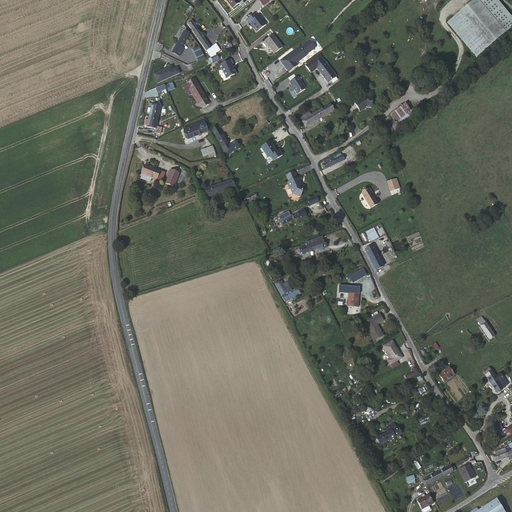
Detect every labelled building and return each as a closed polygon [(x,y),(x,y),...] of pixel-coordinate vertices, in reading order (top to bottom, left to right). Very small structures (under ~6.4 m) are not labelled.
[(473,0),(446,22),(475,56),(511,27),(511,20),(495,0),(473,0)] [(253,14),(247,18),(254,26),(252,28),(256,32),(265,25),(258,16),(256,17),(253,14)] [(254,26),(247,18),(245,20),(252,28),(254,26)] [(212,48),(192,21),(188,23),(207,51),(212,48)] [(176,58),(189,35),(184,32),(171,55),(176,58)] [(282,48),(273,36),(265,42),(274,54),(282,48)] [(315,47),(310,39),(301,46),(300,45),(281,60),(289,70),(298,64),(297,62),(306,54),(315,47)] [(212,48),(207,51),(211,56),(219,51),(216,46),(212,48)] [(335,74),(324,59),(315,65),(326,80),(335,74)] [(233,65),(231,61),(220,65),(221,69),(222,70),(226,79),(236,75),(232,65),(233,65)] [(305,88),(297,76),(289,81),(291,84),(289,85),(292,90),(293,88),(297,93),(305,88)] [(198,103),(206,98),(195,78),(183,86),(186,91),(189,89),(198,103)] [(174,86),(180,84),(179,80),(165,85),(168,92),(175,90),(174,86)] [(373,97),(365,97),(355,103),(361,112),(365,109),(365,108),(367,107),(372,107),(373,97)] [(206,98),(198,103),(202,108),(209,103),(206,98)] [(151,110),(150,113),(160,116),(163,105),(153,102),(152,105),(149,104),(148,109),(151,110)] [(311,115),(309,112),(300,118),(305,128),(334,111),(330,105),(311,115)] [(160,116),(150,113),(146,124),(156,127),(155,131),(162,130),(164,125),(158,123),(160,116)] [(407,114),(396,122),(399,127),(411,119),(407,114)] [(208,131),(204,120),(185,127),(189,138),(208,131)] [(399,127),(396,122),(384,131),(388,136),(399,127)] [(218,127),(212,130),(227,155),(239,147),(235,141),(229,145),(218,127)] [(271,142),(266,146),(269,150),(265,152),(269,158),(272,157),(275,161),(283,155),(280,150),(277,152),(271,142)] [(212,145),(206,147),(208,154),(209,157),(216,155),(212,145)] [(344,160),(342,156),(336,158),(331,160),(331,158),(323,162),(324,163),(322,164),(324,170),(344,160)] [(159,167),(145,160),(140,170),(149,176),(151,171),(156,173),(159,167)] [(173,189),(180,174),(170,170),(163,185),(173,189)] [(297,179),(294,172),(286,176),(289,182),(287,183),(289,188),(290,188),(293,194),(300,197),(304,186),(302,185),(298,178),(297,179)] [(397,183),(393,174),(386,178),(390,186),(397,183)] [(235,188),(231,180),(202,189),(206,197),(214,195),(214,196),(235,188)] [(377,202),(370,192),(372,191),(369,186),(361,191),(371,206),(377,202)] [(155,205),(172,198),(169,193),(152,200),(155,205)] [(256,198),(254,193),(245,197),(247,202),(256,198)] [(316,195),(309,198),(311,204),(319,201),(316,195)] [(282,225),(298,218),(299,219),(305,217),(302,210),(280,220),(282,225)] [(370,243),(379,238),(374,228),(365,232),(370,243)] [(323,242),(321,236),(304,242),(307,249),(301,251),(303,256),(327,247),(325,241),(323,242)] [(372,245),(365,249),(376,270),(384,267),(372,245)] [(357,279),(355,276),(345,281),(347,284),(357,279)] [(282,296),(283,296),(286,294),(288,292),(282,281),(276,284),(282,296)] [(286,294),(283,296),(286,301),(297,295),(295,291),(287,295),(286,294)] [(355,298),(348,297),(345,297),(342,309),(353,311),(355,298)] [(375,319),(377,324),(383,321),(381,316),(380,316),(375,319)] [(381,332),(377,324),(375,319),(374,318),(366,323),(372,336),(381,332)] [(481,319),(478,321),(480,324),(479,325),(488,338),(494,335),(485,321),(483,322),(481,319)] [(436,341),(432,344),(436,350),(440,347),(436,341)] [(391,367),(397,363),(402,360),(393,345),(381,351),(389,363),(386,365),(388,369),(391,367)] [(419,375),(416,368),(412,369),(414,373),(404,379),(406,382),(419,375)] [(487,378),(494,374),(490,368),(483,373),(487,378)] [(454,377),(450,370),(440,377),(444,383),(454,377)] [(496,377),(494,374),(487,378),(497,392),(503,387),(496,377)] [(500,374),(496,377),(503,387),(506,385),(504,382),(505,381),(500,374)] [(385,429),(387,433),(375,439),(378,446),(401,433),(398,427),(397,427),(394,423),(389,425),(390,427),(388,428),(388,427),(385,429)] [(503,428),(499,423),(491,428),(496,434),(503,428)] [(496,451),(497,453),(511,448),(511,442),(508,444),(509,446),(496,451)] [(511,448),(497,453),(488,457),(491,462),(511,453),(511,448)] [(469,465),(459,471),(465,484),(475,479),(469,465)] [(453,472),(450,466),(424,479),(427,485),(453,472)] [(421,506),(422,506),(429,503),(432,501),(429,494),(426,495),(424,496),(418,499),(421,506)] [(505,511),(495,499),(476,511),(474,509),(470,511),(505,511)]
